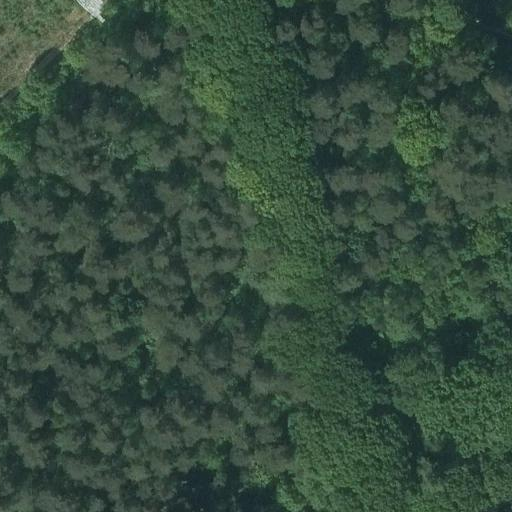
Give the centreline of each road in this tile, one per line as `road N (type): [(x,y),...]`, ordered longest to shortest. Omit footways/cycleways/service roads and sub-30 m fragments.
road 1 (track): [(331,383),(239,53)]
road 2 (track): [(331,383),(130,511)]
road 3 (track): [(367,511),(331,383)]
